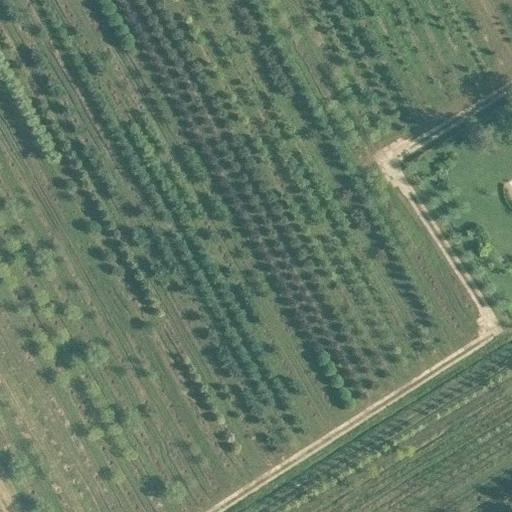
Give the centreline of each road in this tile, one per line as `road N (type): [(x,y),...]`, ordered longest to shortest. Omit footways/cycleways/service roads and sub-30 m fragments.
road 1 (track): [(208,511),(511,323)]
road 2 (track): [(511,201),(467,129),(483,89),(511,73)]
